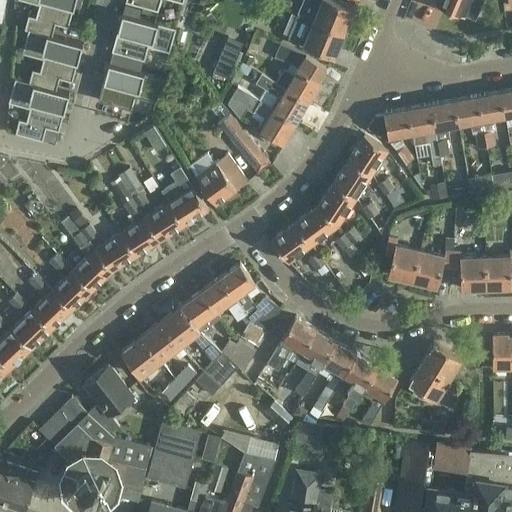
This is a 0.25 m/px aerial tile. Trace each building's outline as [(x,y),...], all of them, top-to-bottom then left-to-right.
[(67,25),(74,0),(32,0),(39,2),(35,15),(28,13),(24,26),(28,28),(28,27),(52,33),(55,21),(67,25)] [(181,0),(182,0),(127,0),(157,8),(159,0),(181,0)] [(343,29),(353,5),(340,0),(302,0),(298,11),(313,17),(343,29)] [(482,0),(422,0),(438,7),(440,2),(475,17),(482,0)] [(169,50),(175,26),(122,11),(111,49),(144,58),(148,44),(169,50)] [(333,54),(343,29),(313,17),(298,11),(288,35),(333,54)] [(82,41),(52,33),(28,27),(28,28),(21,50),(43,56),(39,69),(32,67),(28,80),(56,87),(59,75),(71,79),(82,41)] [(294,63),(299,50),(280,42),(274,55),(294,63)] [(214,70),(229,76),(240,49),(225,43),(214,70)] [(276,79),(307,97),(319,78),(316,76),(325,64),(302,51),(299,50),(294,63),(297,64),(293,71),(284,66),(276,79)] [(155,99),(162,75),(108,60),(97,98),(130,107),(134,93),(155,99)] [(307,97),(276,79),(261,71),(255,80),(279,95),(273,105),(295,118),(307,97)] [(56,87),(28,80),(14,76),(8,100),(29,105),(26,118),(18,116),(15,130),(42,138),(46,125),(58,128),(68,91),(56,87)] [(255,108),(261,98),(237,84),(227,100),(240,116),(248,104),(254,107),(255,108)] [(511,113),(511,87),(500,90),(505,115),(511,113)] [(492,129),(495,129),(493,117),(505,115),(500,90),(478,94),(484,130),(492,129)] [(475,132),(484,130),(478,94),(454,98),(458,123),(470,121),(472,133),(475,132)] [(295,118),(273,105),(261,98),(255,108),(264,113),(257,124),(282,139),(295,118)] [(454,98),(432,102),(437,139),(445,137),(448,137),(447,125),(458,123),(454,98)] [(431,155),(428,140),(437,139),(432,102),(408,106),(413,131),(416,157),(431,155)] [(400,133),(413,131),(408,106),(383,110),(384,113),(374,114),(367,125),(374,129),(385,138),(389,138),(389,139),(401,137),(400,133)] [(229,111),(218,120),(228,134),(231,132),(260,168),(270,160),(229,111)] [(492,129),(484,130),(486,145),(495,143),(492,129)] [(477,146),(486,145),(484,130),(475,132),(477,146)] [(348,157),(371,172),(387,148),(364,133),(348,157)] [(437,139),(439,153),(448,152),(445,137),(437,139)] [(431,155),(433,164),(434,164),(441,163),(439,153),(437,139),(428,140),(431,155)] [(405,162),(413,156),(405,144),(397,150),(405,162)] [(248,178),(228,150),(214,160),(207,151),(189,164),(195,173),(215,201),(248,178)] [(356,196),(371,172),(348,157),(333,180),(356,196)] [(172,170),(179,180),(187,175),(180,164),(172,170)] [(132,195),(143,188),(129,167),(118,174),(132,195)] [(511,167),(490,171),(493,186),(511,183),(511,167)] [(490,171),(466,174),(468,190),(493,186),(490,171)] [(385,192),(393,186),(386,176),(378,181),(385,192)] [(444,178),(428,181),(430,196),(446,194),(444,178)] [(339,223),(356,196),(333,180),(317,203),(339,223)] [(193,184),(167,200),(181,223),(207,207),(193,184)] [(138,206),(146,201),(140,191),(132,196),(138,206)] [(138,206),(132,196),(123,202),(130,212),(138,206)] [(370,216),(378,210),(371,199),(362,205),(370,216)] [(167,200),(144,215),(159,238),(181,223),(167,200)] [(295,219),(311,242),(339,223),(317,203),(295,219)] [(135,253),(159,238),(144,215),(120,230),(135,253)] [(288,259),(311,242),(295,219),(271,237),(288,259)] [(88,239),(96,233),(88,223),(80,229),(88,239)] [(352,241),(360,236),(353,225),(344,231),(352,241)] [(80,245),(88,239),(80,229),(73,236),(80,245)] [(111,269),(135,253),(120,230),(114,233),(94,247),(111,269)] [(344,247),(352,241),(344,231),(336,237),(344,247)] [(412,277),(419,248),(396,242),(397,238),(388,235),(387,239),(384,250),(392,252),(388,271),(412,277)] [(91,288),(111,269),(94,247),(72,268),(91,288)] [(444,254),(419,248),(412,277),(437,283),(442,264),(452,265),(453,250),(445,249),(444,254)] [(486,285),(511,284),(511,264),(511,248),(511,254),(485,255),(486,285)] [(316,267),(325,260),(317,250),(308,256),(316,267)] [(453,250),(452,265),(460,266),(461,286),(486,285),(485,255),(462,255),(462,250),(453,250)] [(57,267),(64,260),(55,252),(48,259),(57,267)] [(219,274),(245,308),(254,301),(244,288),(254,280),(239,259),(219,274)] [(71,308),(91,288),(72,268),(51,288),(71,308)] [(37,287),(44,280),(35,271),(28,278),(37,287)] [(246,323),(251,316),(245,308),(219,274),(200,288),(216,309),(225,302),(236,318),(240,315),(246,323)] [(50,327),(71,308),(51,288),(31,307),(50,327)] [(206,316),(216,309),(200,288),(181,302),(198,326),(208,319),(206,316)] [(17,306),(24,299),(15,291),(8,298),(17,306)] [(251,316),(268,327),(281,305),(264,294),(254,301),(245,308),(251,316)] [(200,328),(198,326),(181,302),(160,318),(179,343),(200,328)] [(30,347),(50,327),(31,307),(11,327),(30,347)] [(302,348),(315,326),(294,313),(284,330),(267,359),(278,366),(292,342),(302,348)] [(262,336),(268,327),(251,316),(246,323),(245,326),(262,336)] [(160,358),(179,343),(160,318),(141,333),(160,358)] [(258,344),(262,336),(245,326),(241,334),(258,344)] [(308,367),(316,372),(322,363),(321,363),(323,360),(336,338),(315,326),(302,348),(295,359),(308,367)] [(0,355),(10,366),(30,347),(11,327),(0,337),(0,355)] [(492,364),(493,364),(511,363),(511,330),(492,331),(492,356),(492,364)] [(140,374),(160,358),(141,333),(120,349),(140,374)] [(250,358),(256,348),(239,337),(234,345),(233,347),(250,358)] [(343,372),(356,350),(336,338),(323,360),(343,372)] [(420,360),(448,377),(460,356),(433,339),(420,360)] [(233,347),(234,345),(227,341),(222,350),(228,355),(233,347)] [(243,369),(250,358),(233,347),(228,355),(238,364),(243,369)] [(211,361),(227,376),(238,364),(228,355),(222,350),(211,361)] [(351,390),(358,394),(360,391),(377,362),(356,350),(343,372),(353,378),(348,388),(350,389),(351,390)] [(0,375),(10,366),(0,355),(0,375)] [(493,368),(493,364),(492,364),(492,356),(481,356),(481,368),(493,368)] [(435,397),(448,377),(420,360),(407,380),(435,397)] [(88,410),(109,431),(118,424),(108,411),(132,392),(107,361),(83,380),(99,401),(88,410)] [(200,373),(217,388),(227,376),(211,361),(200,373)] [(371,397),(373,400),(370,403),(378,408),(387,392),(397,374),(377,362),(360,391),(371,397)] [(175,377),(183,385),(196,371),(188,363),(175,377)] [(310,382),(316,372),(308,367),(304,374),(302,378),(301,380),(300,379),(295,388),(296,389),(303,393),(310,382)] [(211,394),(217,388),(200,373),(195,379),(196,380),(211,394)] [(170,399),(183,385),(175,377),(162,391),(170,399)] [(330,395),(337,382),(330,378),(322,390),(330,395)] [(204,402),(211,394),(196,380),(189,388),(204,402)] [(351,390),(350,389),(343,402),(350,407),(358,394),(351,390)] [(63,402),(79,419),(88,410),(71,394),(63,402)] [(275,397),(265,407),(284,424),(294,414),(275,397)] [(55,411),(71,427),(76,422),(79,419),(63,402),(55,411)] [(370,421),(378,408),(370,403),(363,416),(370,421)] [(76,422),(91,437),(108,442),(103,462),(105,463),(107,466),(109,469),(110,473),(111,476),(111,480),(110,483),(109,487),(108,490),(136,497),(150,444),(113,435),(109,431),(88,410),(79,419),(76,422)] [(63,435),(71,427),(55,411),(47,419),(63,435)] [(184,485),(200,427),(162,417),(146,474),(184,485)] [(299,417),(296,438),(320,442),(324,421),(299,417)] [(55,443),(63,435),(47,419),(38,427),(55,443)] [(443,430),(444,420),(432,419),(431,429),(443,430)] [(86,457),(91,437),(76,422),(71,427),(63,435),(55,443),(74,464),(77,461),(79,460),(80,459),(83,458),(86,457)] [(212,460),(219,435),(206,431),(199,457),(212,460)] [(77,461),(74,464),(72,467),(70,470),(69,473),(68,476),(68,480),(69,483),(70,487),(72,490),(74,493),(77,495),(80,497),(83,499),(86,499),(90,500),(93,499),(97,498),(100,497),(103,495),(105,493),(108,490),(109,487),(110,483),(111,480),(111,476),(110,473),(109,469),(107,466),(105,463),(103,462),(108,442),(91,437),(86,457),(83,458),(79,460),(77,461)] [(511,511),(511,450),(470,446),(471,444),(435,439),(434,448),(428,447),(428,441),(405,438),(394,505),(418,508),(419,503),(426,504),(424,511),(511,511)] [(257,504),(275,458),(245,449),(225,499),(220,511),(247,511),(251,502),(257,504)] [(0,498),(24,507),(27,499),(37,472),(3,459),(0,458),(0,498)] [(207,486),(218,489),(226,466),(214,462),(207,486)] [(310,470),(311,467),(300,465),(299,468),(297,468),(293,490),(291,490),(289,499),(292,499),(289,511),(327,511),(321,511),(323,501),(314,499),(318,472),(310,470)] [(377,504),(381,479),(370,477),(363,511),(374,511),(376,504),(377,504)] [(197,511),(201,499),(202,500),(203,493),(207,481),(194,478),(186,508),(150,499),(147,511),(197,511)] [(220,511),(225,499),(203,493),(202,500),(201,499),(197,511),(220,511)]
